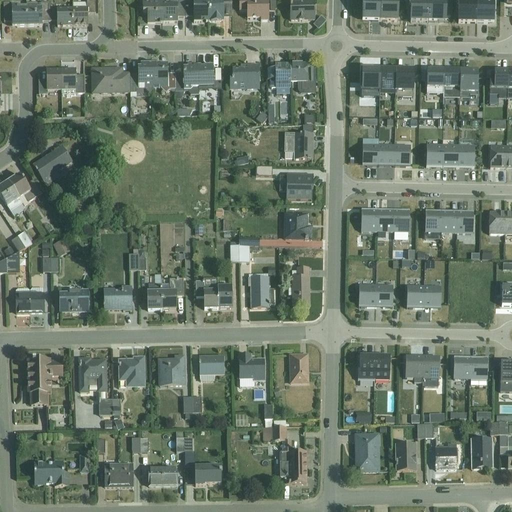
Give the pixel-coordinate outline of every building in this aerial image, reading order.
[(163,25),(163,2),(159,2),(159,1),(154,1),(154,3),(150,3),(150,0),(138,0),(138,9),(142,9),(143,15),(147,15),(147,25),(162,25),(163,25)] [(163,0),(163,2),(163,25),(178,25),(178,19),(186,19),(185,0),(179,0),(179,2),(171,3),(170,0),(163,0)] [(185,0),(186,19),(193,19),(194,24),(209,24),(208,1),(198,1),(195,0),(185,0)] [(207,0),(208,1),(209,24),(220,23),(223,21),(223,18),(231,18),(231,0),(207,0)] [(254,0),(254,2),(240,2),(239,2),(239,13),(246,13),(247,21),(261,21),(261,23),(269,23),(268,0),(254,0)] [(380,22),(380,0),(371,0),(372,0),(363,0),(362,20),(371,20),(371,22),(380,22)] [(380,0),(380,22),(398,23),(398,0),(392,0),(380,0)] [(428,23),(428,2),(427,0),(410,0),(410,23),(428,23)] [(476,2),(476,0),(458,0),(458,24),(476,24),(476,2)] [(476,2),(476,24),(488,24),(488,23),(494,23),(494,1),(486,1),(486,0),(476,0),(476,2)] [(290,11),(289,12),(289,16),(290,17),(290,22),(299,22),(303,22),(314,22),(314,2),(302,2),(302,4),(290,4),(290,11)] [(428,2),(428,23),(446,24),(446,2),(428,2)] [(73,10),(73,28),(88,28),(88,16),(96,16),(96,3),(87,3),(87,5),(73,5),(73,10)] [(27,9),(27,29),(41,29),(42,23),(50,23),(50,11),(50,5),(42,4),(40,6),(38,6),(37,5),(27,5),(27,9)] [(27,29),(27,9),(18,9),(18,6),(16,6),(16,5),(4,5),(4,24),(12,24),(17,29),(27,29)] [(50,11),(50,23),(57,23),(57,29),(73,28),(73,10),(50,11)] [(321,18),(313,26),(318,31),(326,22),(321,18)] [(138,76),(130,76),(130,95),(136,95),(136,91),(144,90),(148,94),(149,95),(152,93),(153,91),(153,88),(159,88),(159,91),(161,90),(166,96),(170,92),(172,92),(172,94),(176,94),(175,75),(168,75),(167,66),(160,66),(160,65),(141,66),(141,71),(138,71),(138,76)] [(233,81),(229,81),(230,92),(260,92),(259,66),(250,66),(240,67),(240,70),(233,70),(233,81)] [(290,84),(290,66),(275,66),(275,71),(267,71),(267,82),(272,81),(269,84),(269,88),(272,90),(275,90),(275,91),(276,91),(277,97),(291,96),(290,84)] [(290,66),(290,84),(297,84),(297,91),(298,93),(298,94),(300,95),(301,96),(314,95),(315,98),(316,98),(315,85),(314,85),(314,81),(316,81),(315,68),(307,68),(307,66),(296,66),(292,66),(290,66)] [(198,68),(199,92),(206,91),(207,90),(213,89),(216,91),(222,91),(222,83),(221,83),(215,83),(213,83),(213,67),(206,67),(205,69),(201,69),(201,67),(198,68)] [(175,75),(176,94),(177,94),(184,93),(184,92),(191,92),(190,102),(199,102),(199,92),(198,68),(195,68),(193,70),(192,70),(191,70),(183,70),(183,75),(175,75)] [(373,69),(361,69),(360,83),(362,83),(362,86),(364,86),(363,91),(362,91),(362,93),(361,98),(379,99),(379,95),(380,70),(373,70),(373,69)] [(380,70),(379,95),(394,95),(395,95),(396,71),(394,71),(388,71),(381,71),(380,70)] [(460,72),(459,100),(470,100),(470,97),(478,97),(478,71),(460,70),(460,72)] [(61,72),(61,93),(76,93),(76,96),(84,96),(84,78),(77,78),(77,71),(61,72)] [(130,95),(130,76),(122,76),(122,71),(92,72),(92,97),(130,96),(130,95)] [(396,71),(395,95),(395,99),(414,99),(414,71),(396,71)] [(444,96),(444,72),(427,71),(427,95),(444,96)] [(61,93),(61,72),(46,73),(46,83),(38,83),(39,97),(47,96),(47,93),(61,93)] [(444,72),(444,96),(443,105),(445,105),(445,99),(458,100),(458,105),(459,105),(459,100),(460,72),(444,72)] [(507,100),(508,73),(506,73),(494,73),(494,76),(490,76),(490,95),(499,95),(499,100),(505,100),(507,100)] [(136,91),(136,95),(136,99),(152,99),(152,93),(149,95),(148,94),(144,90),(136,91)] [(499,95),(490,95),(489,106),(499,107),(499,100),(499,95)] [(174,109),(166,113),(170,118),(176,115),(174,109)] [(262,114),(256,122),(262,127),(267,120),(267,118),(262,114)] [(304,127),(313,127),(314,127),(314,117),(305,117),(305,124),(304,124),(304,127)] [(303,136),(313,137),(313,127),(304,127),(303,127),(303,136)] [(294,155),(294,161),(312,162),(313,137),(303,136),(285,136),(284,155),(294,155)] [(442,169),(442,146),(427,146),(426,169),(442,169)] [(442,146),(442,169),(458,169),(458,146),(442,146)] [(458,146),(458,169),(474,170),(475,147),(458,146)] [(378,168),(378,147),(362,147),(362,166),(367,166),(367,168),(377,168),(378,168)] [(378,147),(378,168),(394,168),(394,147),(378,147)] [(394,147),(394,168),(406,168),(406,167),(410,167),(410,148),(394,147)] [(62,148),(33,167),(46,188),(60,180),(57,175),(73,164),(62,148)] [(506,170),(506,148),(491,148),(490,170),(506,170)] [(247,158),(236,160),(238,167),(249,165),(247,158)] [(256,169),(256,178),(272,179),(273,169),(256,169)] [(8,184),(24,208),(25,207),(42,196),(33,183),(26,187),(20,176),(8,184)] [(287,178),(286,201),(286,202),(312,202),(313,177),(287,176),(287,178)] [(24,208),(8,184),(0,189),(0,199),(7,210),(8,210),(15,219),(26,211),(24,208)] [(377,234),(377,212),(366,212),(366,213),(361,213),(361,234),(377,234)] [(377,212),(377,234),(393,234),(393,212),(377,212)] [(393,212),(393,234),(394,234),(394,241),(409,242),(409,214),(405,214),(405,212),(393,212)] [(441,235),(441,213),(425,213),(425,235),(441,235)] [(441,213),(441,235),(457,235),(457,213),(441,213)] [(457,213),(457,235),(473,236),(473,214),(457,213)] [(505,236),(505,214),(489,214),(489,235),(505,236)] [(284,216),(284,243),(312,243),(313,228),(309,228),(309,216),(284,216)] [(18,239),(26,251),(33,247),(32,245),(34,244),(27,234),(25,235),(18,239)] [(26,251),(18,239),(11,243),(18,253),(19,254),(26,251)] [(252,249),(258,249),(259,249),(260,240),(239,240),(239,248),(250,249),(252,249)] [(65,241),(53,248),(59,260),(71,253),(65,241)] [(239,265),(239,248),(238,248),(238,243),(230,243),(230,264),(239,265)] [(239,248),(239,265),(250,265),(250,249),(239,248)] [(11,249),(4,253),(8,259),(15,255),(11,249)] [(140,273),(139,256),(138,256),(138,251),(133,251),(133,257),(129,257),(129,273),(140,273)] [(482,252),(482,261),(492,261),(492,253),(482,252)] [(7,261),(7,276),(20,275),(19,254),(7,261)] [(51,275),(51,261),(43,261),(43,275),(51,275)] [(51,261),(51,275),(59,275),(59,261),(51,261)] [(292,288),(292,297),(293,309),(310,309),(309,271),(297,271),(297,273),(297,279),(292,279),(292,288)] [(249,280),(248,280),(248,289),(251,289),(251,311),(270,310),(269,306),(275,306),(274,291),(269,291),(269,279),(268,279),(268,276),(249,276),(249,280)] [(204,288),(217,288),(216,280),(204,281),(204,284),(204,288)] [(162,286),(162,312),(176,312),(176,298),(184,298),(183,281),(169,281),(169,286),(162,286)] [(204,288),(204,284),(196,284),(196,300),(204,299),(204,311),(218,311),(217,288),(204,288)] [(162,312),(162,286),(149,287),(149,294),(148,294),(148,313),(162,312)] [(376,309),(376,287),(359,287),(359,297),(359,303),(361,303),(361,309),(376,309)] [(383,287),(383,309),(393,310),(393,288),(383,287)] [(424,310),(424,287),(407,287),(407,304),(409,304),(409,310),(424,310)] [(511,287),(502,288),(502,307),(511,307),(511,287)] [(122,291),(103,291),(104,313),(123,313),(123,314),(132,314),(132,288),(122,288),(122,291)] [(217,288),(218,311),(233,311),(232,288),(217,288)] [(431,288),(431,310),(441,310),(441,288),(431,288)] [(30,293),(30,316),(44,316),(44,296),(43,296),(43,290),(32,290),(30,293)] [(30,316),(30,293),(28,291),(18,291),(16,293),(16,317),(30,316)] [(69,295),(60,295),(60,316),(89,315),(88,292),(68,292),(69,295)] [(252,357),(238,358),(239,383),(253,382),(253,384),(265,384),(265,361),(252,362),(252,357)] [(308,357),(290,357),(291,385),(308,385),(308,357)] [(374,381),(375,357),(359,357),(359,365),(358,365),(358,382),(374,383),(374,381)] [(375,357),(374,381),(389,382),(390,358),(383,358),(375,357)] [(174,361),(158,361),(158,389),(186,389),(185,358),(174,358),(174,361)] [(224,358),(199,359),(200,384),(214,384),(214,382),(215,382),(215,378),(224,378),(224,358)] [(422,380),(423,358),(408,358),(408,364),(406,364),(405,380),(414,380),(414,384),(422,384),(422,380)] [(423,358),(422,380),(439,380),(440,364),(437,364),(438,358),(423,358)] [(133,361),(118,362),(119,384),(126,384),(126,391),(146,390),(145,359),(133,359),(133,361)] [(470,381),(471,359),(456,359),(456,365),(454,365),(453,381),(470,381)] [(471,359),(470,381),(470,387),(486,387),(486,381),(487,381),(488,366),(485,365),(485,359),(471,359)] [(113,418),(113,402),(107,402),(107,363),(91,363),(92,361),(78,361),(79,396),(89,396),(90,394),(97,394),(97,396),(99,396),(99,418),(113,418)] [(32,363),(28,363),(28,395),(31,395),(31,408),(48,408),(48,396),(52,396),(52,379),(62,379),(62,365),(50,365),(50,363),(35,363),(35,362),(32,362),(32,363)] [(501,364),(500,394),(511,393),(511,363),(511,364),(501,364)] [(278,389),(273,391),(276,399),(282,397),(278,389)] [(192,400),(193,418),(198,418),(198,415),(202,415),(201,399),(192,400)] [(193,418),(192,400),(183,400),(184,416),(185,416),(185,420),(193,420),(193,418)] [(113,402),(113,418),(113,420),(120,420),(120,418),(121,418),(121,402),(113,402)] [(272,422),(273,422),(273,408),(264,408),(264,409),(258,409),(258,414),(265,414),(265,422),(265,425),(264,425),(264,429),(272,429),(272,422)] [(359,422),(370,422),(371,422),(371,414),(356,413),(356,422),(359,422)] [(248,416),(235,416),(236,429),(248,428),(248,416)] [(412,416),(411,425),(420,425),(420,416),(412,416)] [(121,421),(115,423),(118,431),(125,429),(121,421)] [(499,438),(499,425),(490,425),(490,438),(499,438)] [(499,425),(499,438),(500,449),(508,449),(508,472),(511,471),(511,439),(508,440),(508,425),(499,425)] [(425,441),(425,426),(417,427),(417,441),(425,441)] [(425,426),(425,441),(434,441),(433,426),(425,426)] [(272,429),(264,429),(263,429),(263,443),(282,443),(282,446),(280,449),(282,451),(283,454),(280,455),(280,456),(280,480),(284,480),(284,484),(286,484),(286,486),(306,486),(306,454),(302,454),(302,452),(294,452),(294,443),(287,443),(287,429),(286,429),(272,429)] [(184,454),(184,440),(183,440),(183,434),(176,434),(177,454),(184,454)] [(378,437),(355,437),(356,474),(363,474),(379,474),(378,437)] [(184,440),(184,454),(192,454),(192,440),(184,440)] [(493,440),(470,441),(471,472),(493,470),(493,440)] [(141,455),(140,441),(132,441),(132,455),(141,455)] [(105,442),(97,442),(98,456),(105,455),(105,442)] [(417,446),(395,446),(396,474),(417,473),(417,446)] [(448,449),(435,449),(435,473),(457,473),(457,446),(448,446),(448,449)] [(90,458),(80,458),(80,475),(90,475),(90,467),(92,467),(92,458),(90,458)] [(36,466),(34,466),(34,485),(36,485),(38,487),(42,487),(44,485),(46,485),(46,486),(55,485),(55,489),(69,489),(68,474),(64,474),(64,463),(54,463),(54,465),(44,465),(43,464),(38,464),(36,466)] [(119,490),(119,466),(104,467),(105,490),(119,490)] [(119,466),(119,490),(134,490),(133,466),(119,466)] [(221,468),(195,469),(195,488),(205,488),(204,487),(221,487),(221,468)] [(163,489),(163,470),(149,470),(149,489),(163,489)] [(163,470),(163,489),(177,488),(177,470),(163,470)]
